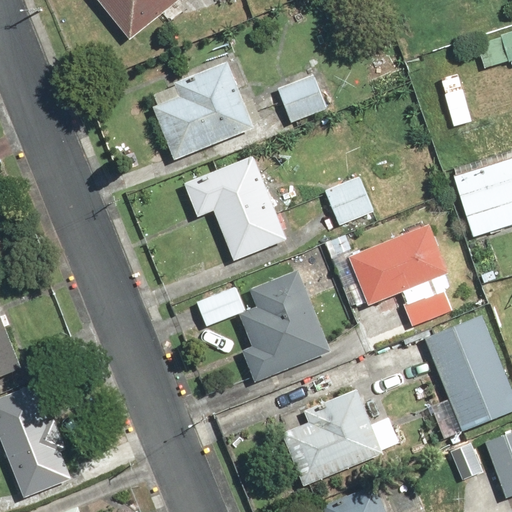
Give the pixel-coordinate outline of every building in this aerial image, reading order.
[(104,0),(138,42),(168,18),(176,28),(191,15),(183,5),(189,0),(104,0)] [(486,0),(464,0),(472,10),(486,0)] [(488,69),(496,67),(511,62),(511,35),(489,41),(492,51),(483,54),(488,69)] [(260,127),(233,64),(155,98),(181,160),(260,127)] [(464,72),(443,79),(459,131),(480,124),(464,72)] [(322,74),(281,90),(295,127),(336,111),(322,74)] [(261,158),(208,178),(191,185),(204,218),(221,211),(241,261),(293,240),(261,158)] [(511,158),(459,176),(479,236),(511,225),(511,158)] [(364,178),(330,193),(346,228),(380,212),(364,178)] [(436,224),(355,258),(375,305),(457,270),(436,224)] [(250,311),(244,293),(241,286),(201,300),(212,329),(237,319),(249,315),(260,348),(249,352),(259,381),(338,353),(308,270),(258,288),(264,306),(250,311)] [(450,290),(408,307),(417,329),(459,312),(450,290)] [(0,295),(0,381),(31,368),(0,295)] [(511,370),(491,316),(432,339),(454,398),(435,406),(447,440),(511,414),(511,370)] [(43,382),(0,400),(0,422),(32,498),(83,476),(43,382)] [(315,423),(288,434),(310,488),(391,455),(364,389),(310,411),(315,423)] [(511,435),(492,443),(511,499),(511,435)] [(392,511),(382,485),(329,507),(330,511),(392,511)]
